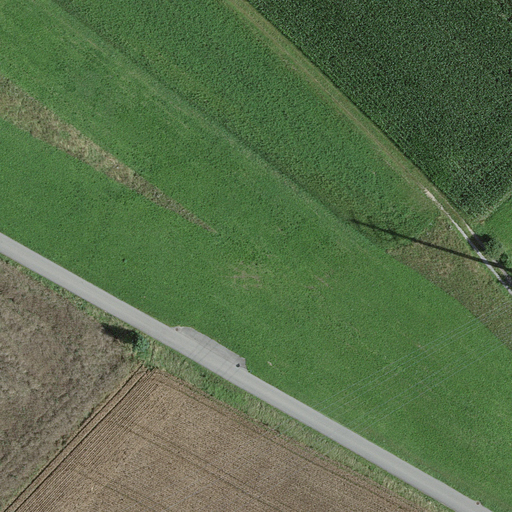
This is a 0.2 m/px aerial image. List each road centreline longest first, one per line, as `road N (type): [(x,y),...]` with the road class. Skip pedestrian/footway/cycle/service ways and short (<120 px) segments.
road 1 (unclassified): [(0,245),(472,511)]
road 2 (track): [(232,0),(439,202),(511,290)]
